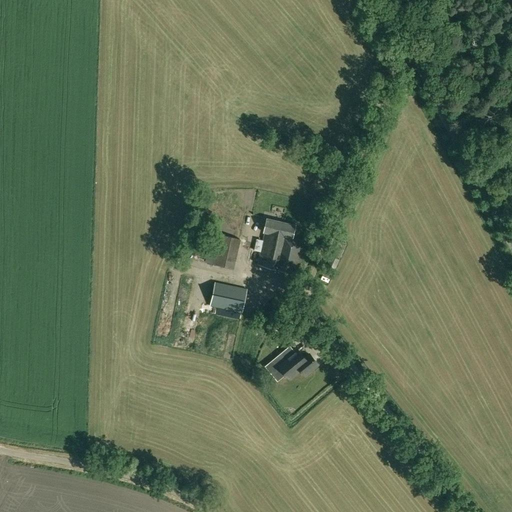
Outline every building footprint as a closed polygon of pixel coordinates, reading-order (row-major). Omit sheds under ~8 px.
[(192,243),(191,243),(189,254),(203,257),(211,216),(198,213),(192,243)] [(295,225),(267,218),(263,232),(265,232),(292,239),(295,225)] [(298,273),(305,242),(292,239),(265,232),(263,240),(257,239),(254,250),(260,251),(257,264),(298,273)] [(211,233),(205,262),(234,269),(241,240),(211,233)] [(331,256),(326,266),(335,269),(339,260),(331,256)] [(242,313),(247,289),(214,282),(209,306),(242,313)] [(286,374),(289,378),(300,369),(305,375),(318,364),(310,355),(305,359),(298,350),(285,360),(280,353),(265,366),(277,381),(286,374)]
